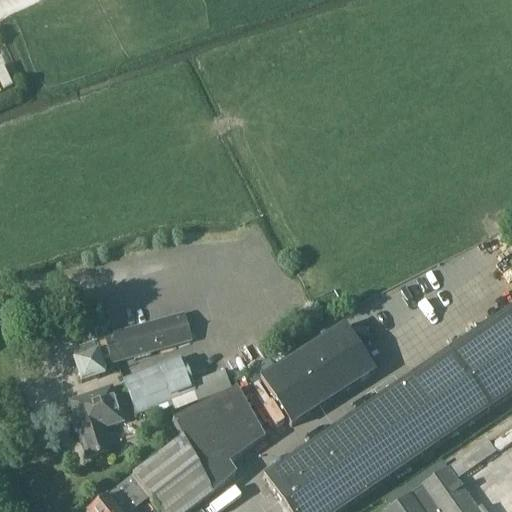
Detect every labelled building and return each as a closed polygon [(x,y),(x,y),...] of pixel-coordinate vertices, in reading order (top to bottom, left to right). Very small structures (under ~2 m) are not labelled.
[(344,511),(511,398),(511,397),(511,309),(263,479),(285,511),(344,511)] [(103,339),(106,349),(111,366),(178,347),(170,320),(103,339)] [(374,375),(369,369),(342,328),(259,381),(291,429),(374,375)] [(106,376),(103,369),(103,368),(111,366),(106,349),(98,352),(97,351),(72,359),(75,369),(80,385),(106,376)] [(194,394),(184,369),(181,359),(123,382),(136,416),(194,394)] [(102,431),(123,425),(111,389),(68,404),(85,461),(109,454),(102,431)] [(172,423),(181,441),(162,456),(151,464),(132,479),(132,478),(130,479),(147,501),(156,511),(192,511),(211,498),(235,478),(227,467),(263,443),(235,393),(172,423)] [(388,511),(476,511),(447,471),(388,511)] [(132,511),(147,501),(130,479),(104,500),(105,500),(90,511),(132,511)]
